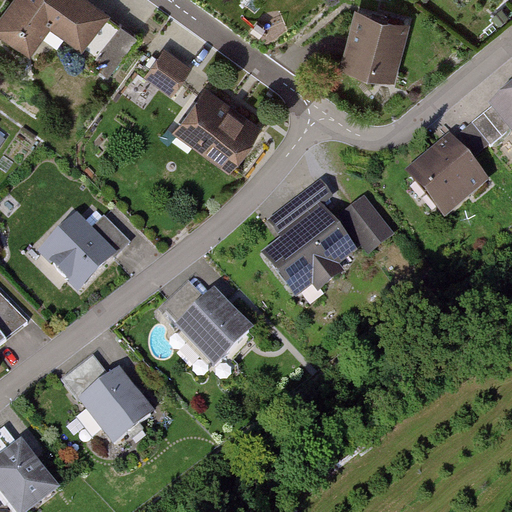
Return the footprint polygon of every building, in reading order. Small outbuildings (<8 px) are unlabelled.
[(122,12),(104,0),(16,0),(0,23),(0,31),(33,55),(57,22),(95,50),(122,12)] [(417,26),(363,10),(347,66),(401,82),(417,26)] [(121,21),(103,53),(121,63),(139,32),(121,21)] [(168,47),(150,75),(179,94),(197,66),(168,47)] [(268,126),(212,90),(180,139),(236,175),(268,126)] [(511,92),(471,125),(491,149),(511,132),(511,92)] [(485,182),(452,142),(414,173),(447,213),(485,182)] [(390,237),(364,204),(344,220),(370,252),(390,237)] [(88,214),(42,256),(85,301),(130,259),(88,214)] [(304,300),(357,259),(323,215),(270,256),(304,300)] [(250,336),(214,298),(204,307),(187,288),(163,310),(217,367),(250,336)] [(0,354),(16,343),(0,321),(0,354)] [(153,416),(120,373),(107,383),(90,361),(65,380),(116,445),(153,416)] [(28,511),(54,492),(22,449),(16,453),(1,433),(0,433),(0,489),(17,511),(28,511)]
